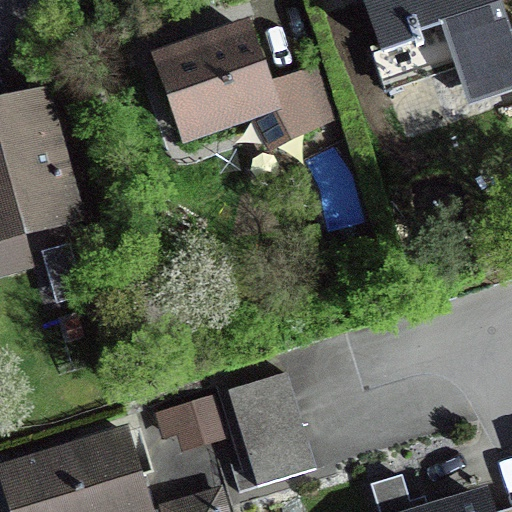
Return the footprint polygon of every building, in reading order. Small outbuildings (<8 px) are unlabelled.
[(511,67),(489,0),(364,0),(385,61),(455,38),(476,101),(511,89),(511,67)] [(245,29),(153,63),(188,158),(280,123),(245,29)] [(0,245),(78,225),(45,102),(0,126),(0,245)] [(311,470),(281,379),(223,397),(252,489),(311,470)] [(211,401),(157,416),(162,434),(177,429),(182,445),(221,434),(211,401)] [(147,511),(125,436),(0,473),(0,481),(9,511),(147,511)] [(402,478),(371,487),(379,511),(382,511),(410,503),(402,478)] [(489,511),(484,496),(432,511),(489,511)] [(222,511),(218,497),(168,511),(222,511)]
